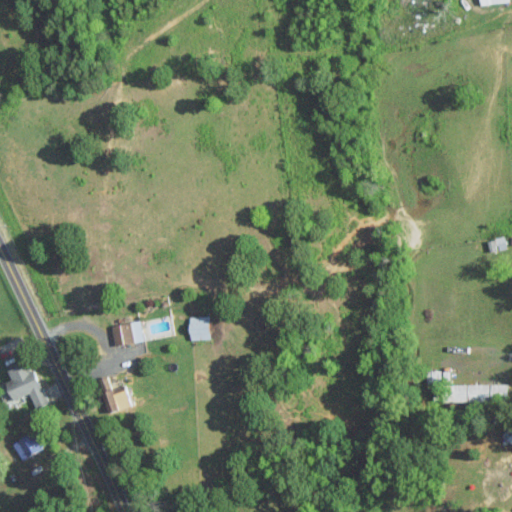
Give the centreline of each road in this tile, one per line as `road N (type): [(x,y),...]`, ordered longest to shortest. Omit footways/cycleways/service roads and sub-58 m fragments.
road 1 (residential): [(487,0),(431,164),(511,279)]
road 2 (residential): [(0,250),(123,511)]
